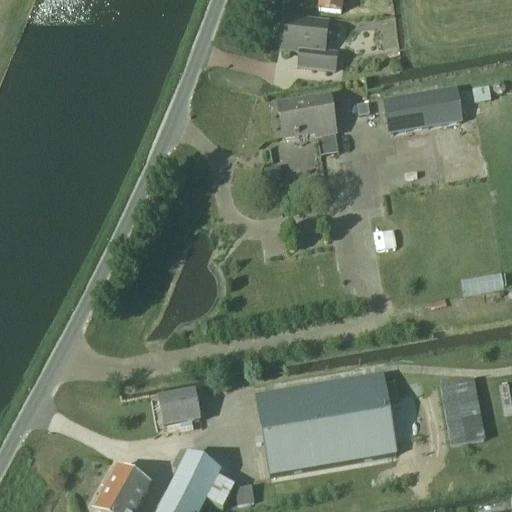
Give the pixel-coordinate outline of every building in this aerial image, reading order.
[(341,16),(342,0),(319,0),(318,13),(341,16)] [(285,22),(281,54),(305,56),(304,71),(334,75),(336,58),(324,57),(328,27),(285,22)] [(499,86),(494,88),(491,92),(493,97),(497,100),(502,98),(504,94),(503,89),(499,86)] [(488,92),(472,94),(474,106),(490,104),(488,92)] [(460,126),(455,93),(384,105),(390,138),(460,126)] [(329,102),(278,111),(283,143),(315,137),(316,141),(335,138),(329,102)] [(368,118),(367,107),(357,108),(358,119),(368,118)] [(273,172),(264,173),(267,187),(281,185),(280,177),(273,172)] [(383,225),(362,229),(367,255),(388,251),(383,225)] [(466,298),(506,290),(503,274),(463,281),(466,298)] [(270,481),(395,459),(382,379),(256,401),(270,481)] [(488,444),(477,381),(442,387),(453,450),(488,444)] [(163,432),(200,425),(195,397),(158,404),(163,432)] [(216,486),(220,477),(188,459),(160,511),(202,511),(205,506),(215,511),(223,511),(232,494),(216,486)] [(117,472),(94,511),(138,511),(150,490),(117,472)] [(251,491),(234,494),(237,510),(253,507),(251,491)]
